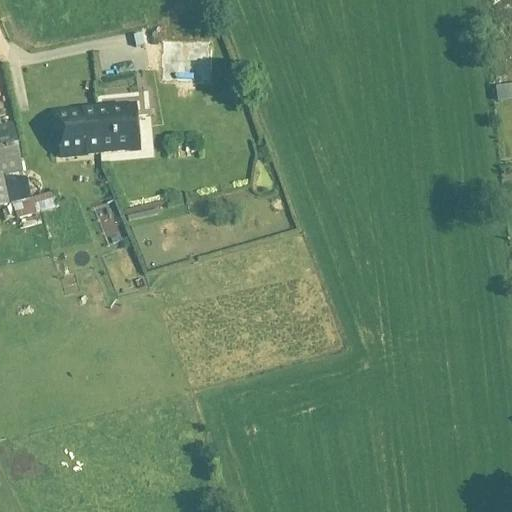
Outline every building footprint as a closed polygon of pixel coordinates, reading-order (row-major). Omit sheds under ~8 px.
[(218,29),(171,33),(174,73),(222,68),(218,29)] [(95,110),(99,156),(140,152),(136,106),(95,110)] [(99,156),(95,110),(55,114),(59,159),(99,156)] [(0,208),(9,207),(3,178),(22,174),(12,126),(0,128),(0,208)] [(11,206),(15,223),(58,212),(53,195),(11,206)]
